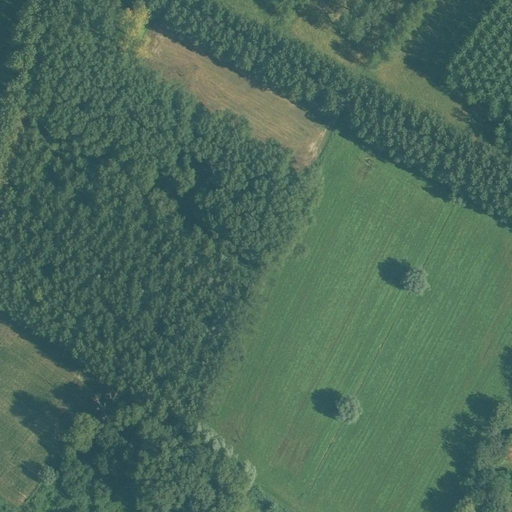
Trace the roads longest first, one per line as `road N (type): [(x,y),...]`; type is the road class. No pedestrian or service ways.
road 1 (unclassified): [(511,194),(159,0)]
road 2 (track): [(52,0),(0,204)]
